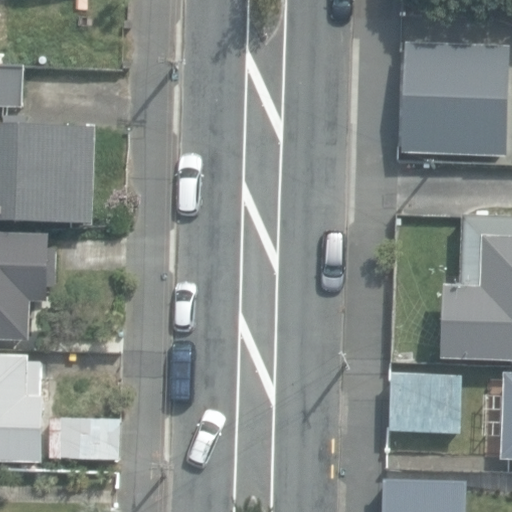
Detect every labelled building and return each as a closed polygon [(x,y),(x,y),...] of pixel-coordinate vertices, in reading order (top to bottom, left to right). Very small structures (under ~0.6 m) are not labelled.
[(399,152),(508,154),(510,43),(402,41),(399,152)] [(0,107),(24,108),(25,68),(0,66),(0,107)] [(0,220),(94,225),(99,130),(0,125),(0,220)] [(511,217),(462,216),(460,270),(449,270),(448,287),(444,286),(442,360),(511,362),(511,217)] [(0,341),(32,342),(33,304),(48,305),(49,290),(58,291),(59,251),(53,251),(53,236),(0,234),(0,341)] [(0,462),(45,464),(46,399),(43,399),(44,362),(29,362),(29,358),(0,357),(0,462)] [(501,459),(511,459),(511,373),(505,373),(501,459)] [(393,433),(463,435),(464,378),(394,376),(393,433)] [(51,460),(120,463),(122,420),(53,416),(51,460)] [(467,511),(469,482),(384,479),(382,511),(467,511)]
